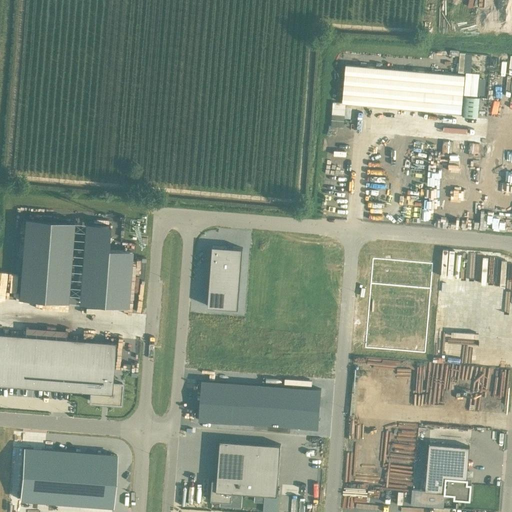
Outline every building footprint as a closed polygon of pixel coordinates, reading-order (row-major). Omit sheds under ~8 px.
[(473,54),(466,53),(465,72),(472,72),(472,65),(470,65),(470,61),(472,61),(473,54)] [(345,65),(342,102),(461,113),(465,75),(345,65)] [(477,95),(479,73),(466,72),(464,94),(477,95)] [(477,117),(479,98),(463,96),(462,116),(477,117)] [(483,138),(466,137),(466,149),(482,149),(483,138)] [(212,245),(208,305),(238,307),(242,247),(212,245)] [(265,250),(261,301),(317,304),(321,255),(265,250)] [(396,259),(366,259),(367,283),(396,284),(396,259)] [(366,283),(362,340),(393,341),(396,285),(366,283)] [(215,320),(212,366),(254,369),(255,321),(215,320)] [(0,383),(91,390),(90,402),(123,404),(124,381),(113,380),(116,341),(0,332),(0,383)] [(202,381),(199,420),(258,425),(261,385),(202,381)] [(261,385),(258,425),(317,429),(321,390),(261,385)] [(212,479),(211,499),(231,501),(231,491),(276,494),(280,443),(220,439),(217,480),(212,479)] [(429,442),(425,490),(444,491),(443,492),(454,493),(454,497),(469,498),(470,483),(467,483),(468,479),(467,479),(470,446),(429,442)] [(23,447),(19,498),(113,505),(117,454),(23,447)]
